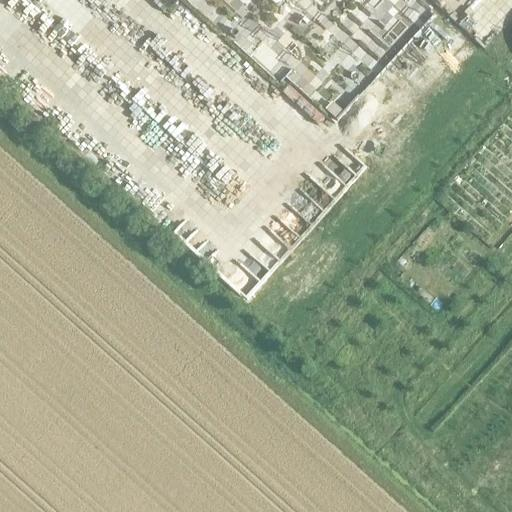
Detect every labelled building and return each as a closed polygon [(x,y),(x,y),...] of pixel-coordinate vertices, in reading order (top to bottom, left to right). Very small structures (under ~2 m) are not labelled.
[(265,0),(277,10),(286,0),(265,0)] [(403,0),(392,0),(401,9),(407,3),(403,0)] [(418,21),(429,33),(442,20),(431,8),(418,21)] [(451,63),(467,45),(459,38),(443,56),(451,63)] [(350,126),(368,104),(338,79),(320,101),(350,126)] [(375,121),(359,138),(372,150),(388,133),(375,121)] [(399,284),(407,276),(399,270),(392,277),(399,284)]
